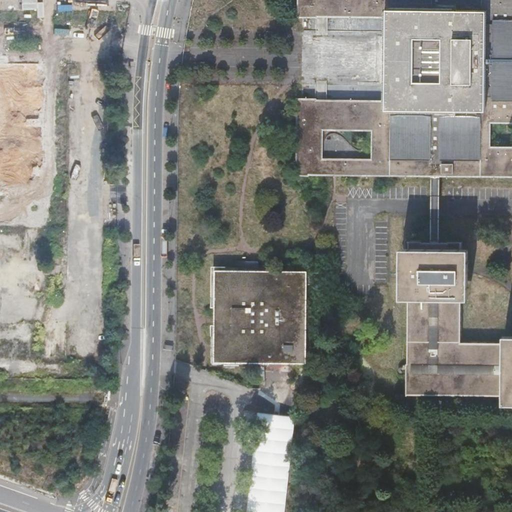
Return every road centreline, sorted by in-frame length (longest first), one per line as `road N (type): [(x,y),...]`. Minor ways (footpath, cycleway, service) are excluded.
road 1 (secondary): [(129,511),(152,366),(156,79),(169,0)]
road 2 (secondary): [(150,0),(139,76),(135,370),(117,476)]
